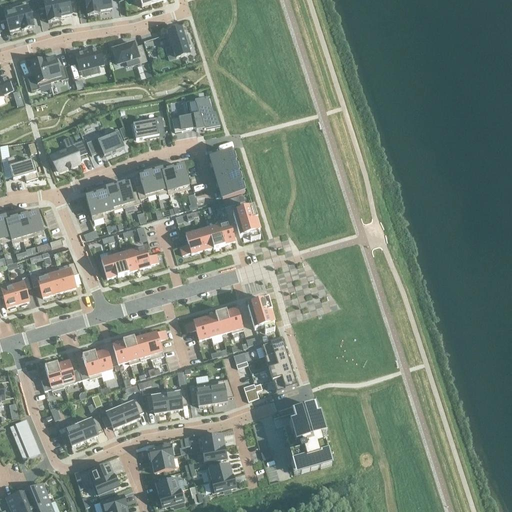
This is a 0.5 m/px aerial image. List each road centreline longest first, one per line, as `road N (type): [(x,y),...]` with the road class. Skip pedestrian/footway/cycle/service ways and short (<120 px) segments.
road 1 (residential): [(235,422),(309,394),(271,267),(105,316)]
road 2 (residential): [(186,11),(0,57)]
road 3 (residential): [(228,140),(57,196)]
road 4 (residential): [(57,196),(105,316)]
road 5 (residential): [(13,343),(52,463)]
